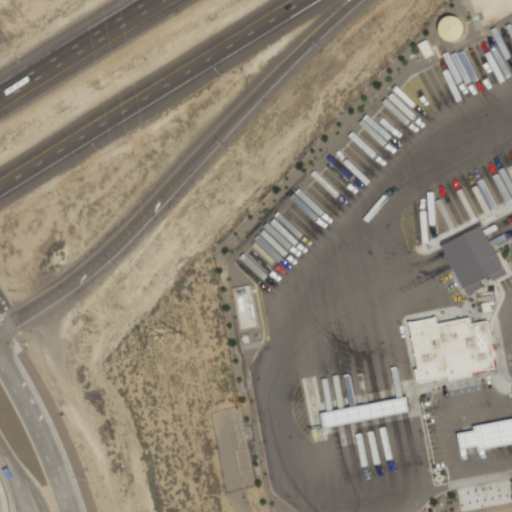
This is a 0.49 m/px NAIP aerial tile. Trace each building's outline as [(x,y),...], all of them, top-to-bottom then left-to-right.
[(458,35),(455,38),(451,39),(448,40),(444,39),(441,37),(438,34),(437,31),(437,27),(437,23),(440,20),(443,17),(447,16),(451,16),(455,18),(458,21),(460,25),(460,28),(460,32),(458,35)] [(479,226),(440,246),(462,289),(501,269),(479,226)] [(485,323),(407,340),(417,384),(494,367),(485,323)] [(397,408),(395,394),(332,402),(333,416),(397,408)] [(407,398),(321,414),(324,429),(410,412),(407,398)] [(511,418),(472,426),(472,430),(458,432),(461,449),(476,446),(476,450),(511,443),(511,418)]
